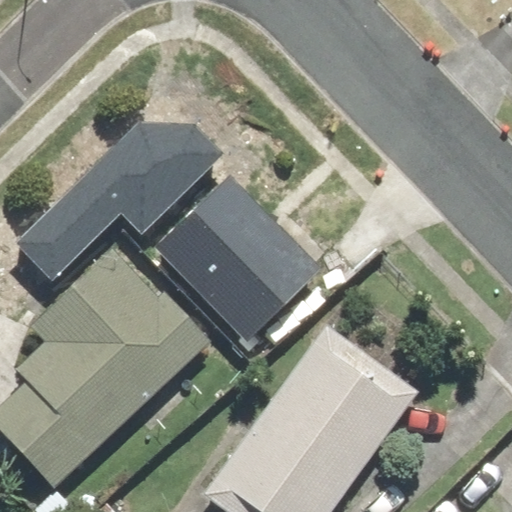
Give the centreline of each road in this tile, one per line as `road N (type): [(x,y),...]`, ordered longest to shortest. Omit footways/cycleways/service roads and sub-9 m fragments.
road 1 (residential): [(290,0),(511,230)]
road 2 (unknown): [(413,127),(511,33)]
